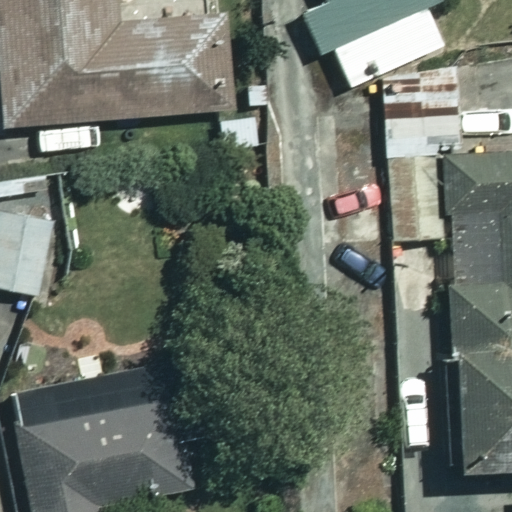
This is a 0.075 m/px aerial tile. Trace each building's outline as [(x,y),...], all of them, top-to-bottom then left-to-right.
[(127,18),(125,0),(0,0),(0,82),(4,129),(228,111),(220,11),(127,18)] [(312,0),(291,9),(324,88),(435,43),(416,0),(312,0)] [(445,63),(374,73),(375,154),(379,155),(384,239),(440,236),(443,278),(435,279),(438,344),(430,346),(436,469),(511,465),(511,145),(450,150),(445,63)] [(56,218),(0,206),(0,287),(41,295),(56,218)] [(189,487),(167,369),(13,397),(34,511),(99,511),(98,503),(189,487)]
